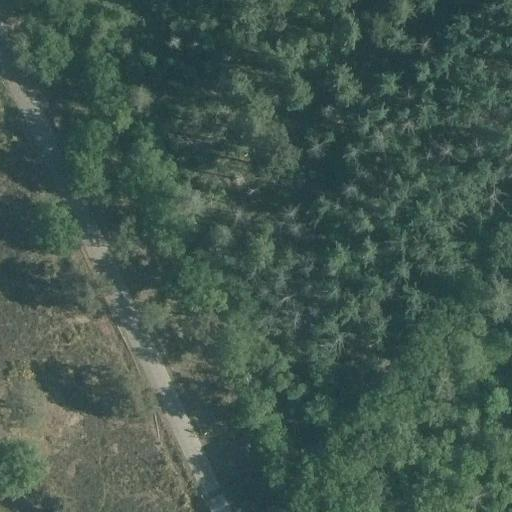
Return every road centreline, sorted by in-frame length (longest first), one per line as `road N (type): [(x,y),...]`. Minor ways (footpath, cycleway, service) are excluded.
road 1 (unclassified): [(220,511),(0,41)]
road 2 (unclassified): [(274,511),(511,223)]
